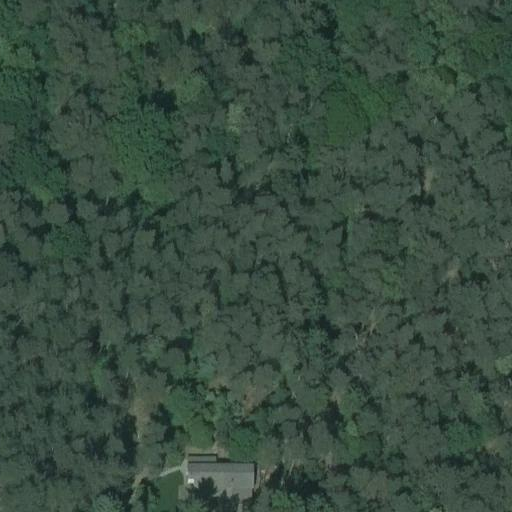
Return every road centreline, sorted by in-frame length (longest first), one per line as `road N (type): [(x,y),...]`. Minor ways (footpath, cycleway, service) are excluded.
road 1 (track): [(299,511),(297,201)]
road 2 (track): [(93,511),(84,281)]
